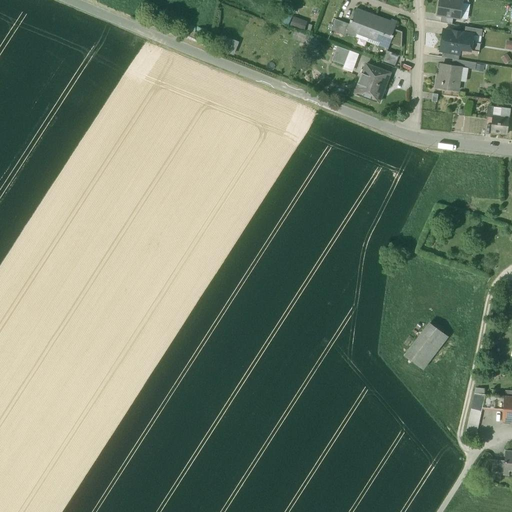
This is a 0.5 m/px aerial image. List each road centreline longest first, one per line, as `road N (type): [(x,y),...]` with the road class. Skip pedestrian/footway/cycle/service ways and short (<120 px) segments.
road 1 (unclassified): [(410,138),(66,0)]
road 2 (track): [(471,460),(459,432),(493,281),(511,267)]
road 3 (residential): [(410,138),(418,0)]
